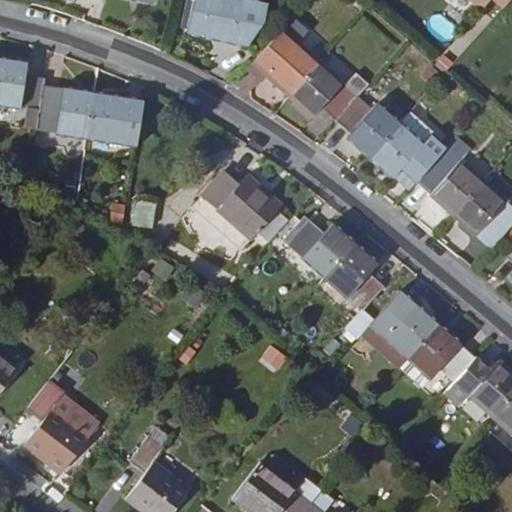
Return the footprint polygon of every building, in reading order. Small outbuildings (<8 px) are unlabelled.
[(185,0),(181,23),(239,35),(254,10),(256,0),(185,0)] [(285,6),(248,48),(262,61),(264,62),(261,65),(283,84),(313,51),(289,30),(300,18),(285,6)] [(256,68),(262,61),(248,48),(241,56),(256,68)] [(17,68),(19,54),(0,50),(0,96),(32,101),(35,78),(36,71),(17,68)] [(306,104),(314,95),(330,108),(351,84),(313,51),(283,84),(306,104)] [(80,128),(86,85),(35,78),(32,101),(29,120),(80,128)] [(344,121),(341,125),(364,145),(393,112),(371,92),(366,97),(351,84),(330,108),(344,121)] [(129,135),(135,91),(86,85),(80,128),(129,135)] [(393,112),(364,145),(387,165),(395,156),(410,169),(431,145),(393,112)] [(448,202),(477,169),(454,150),(447,159),(431,145),(410,169),(448,202)] [(410,169),(395,156),(387,165),(402,178),(410,169)] [(240,166),(232,175),(216,162),(196,186),(245,228),(273,195),(240,166)] [(486,235),(511,205),(511,198),(477,169),(448,202),(486,235)] [(153,226),(155,200),(132,199),(131,225),(153,226)] [(109,202),(110,222),(124,222),(124,202),(109,202)] [(319,266),(348,233),(326,214),(318,223),(302,209),(281,233),(319,266)] [(511,228),(499,244),(511,255),(511,258),(505,266),(511,272),(511,228)] [(319,266),(357,299),(378,275),(363,262),(371,253),(348,233),(319,266)] [(365,312),(375,322),(366,333),(393,357),(403,346),(432,313),(394,279),(368,309),(365,312)] [(368,309),(357,299),(341,317),(352,327),(355,323),(365,312),(368,309)] [(355,323),(366,333),(375,322),(365,312),(355,323)] [(449,370),(470,347),(432,313),(403,346),(426,366),(433,357),(449,370)] [(278,372),(287,354),(267,344),(258,363),(278,372)] [(449,370),(440,381),(454,394),(463,384),(486,403),(511,373),(511,367),(493,350),(484,360),(470,347),(449,370)] [(0,374),(13,358),(0,348),(0,374)] [(44,373),(25,397),(41,410),(22,435),(57,462),(84,427),(48,399),(60,385),(44,373)] [(511,373),(486,403),(511,426),(511,373)] [(161,438),(146,426),(126,452),(141,463),(122,488),(153,511),(160,511),(185,480),(149,453),(161,438)] [(260,511),(268,511),(272,507),(279,511),(293,511),(308,493),(257,454),(230,489),(260,511)] [(332,511),(308,493),(293,511),(332,511)]
